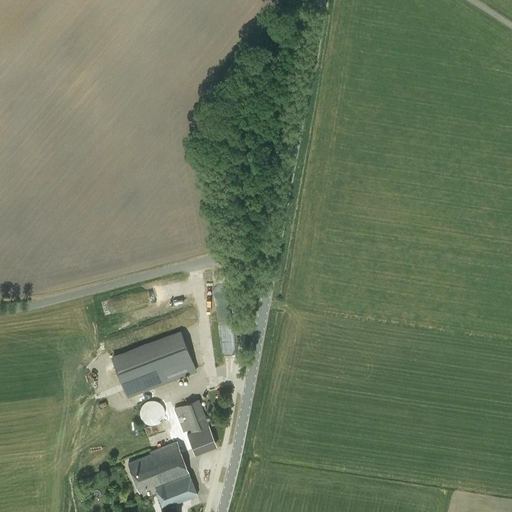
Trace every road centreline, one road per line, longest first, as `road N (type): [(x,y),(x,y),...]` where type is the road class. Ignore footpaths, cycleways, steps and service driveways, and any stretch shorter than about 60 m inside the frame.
road 1 (unclassified): [(0,310),(276,245)]
road 2 (tertiary): [(223,511),(276,245)]
road 3 (tertiary): [(276,245),(319,0)]
